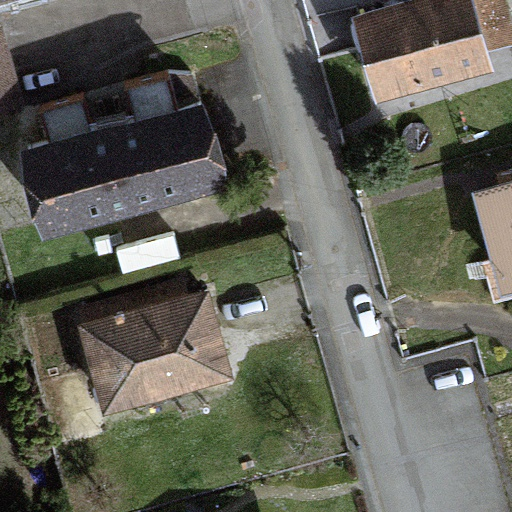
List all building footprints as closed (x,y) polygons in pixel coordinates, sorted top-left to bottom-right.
[(400,0),(357,12),(377,85),(486,54),(484,47),(470,0),(400,0)] [(511,13),(508,0),(470,0),(484,47),(511,39),(511,13)] [(0,33),(0,106),(19,101),(0,33)] [(47,137),(26,143),(47,217),(218,170),(198,95),(196,96),(188,69),(166,67),(122,79),(132,113),(91,125),(81,90),(38,102),(47,137)] [(511,181),(478,191),(496,255),(481,259),(492,298),(511,291),(511,181)] [(79,305),(186,292),(182,277),(79,305)] [(186,292),(84,320),(105,398),(225,365),(203,287),(186,292)]
